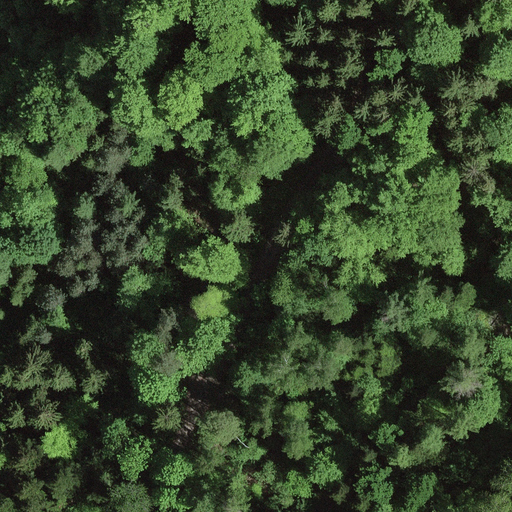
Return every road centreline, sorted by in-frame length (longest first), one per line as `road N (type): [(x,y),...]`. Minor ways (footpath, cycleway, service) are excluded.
road 1 (track): [(139,511),(317,141),(361,0)]
road 2 (track): [(205,388),(191,305),(211,236),(244,0)]
road 3 (track): [(313,511),(373,422),(469,356),(511,310)]
road 4 (track): [(511,234),(354,236),(267,251)]
